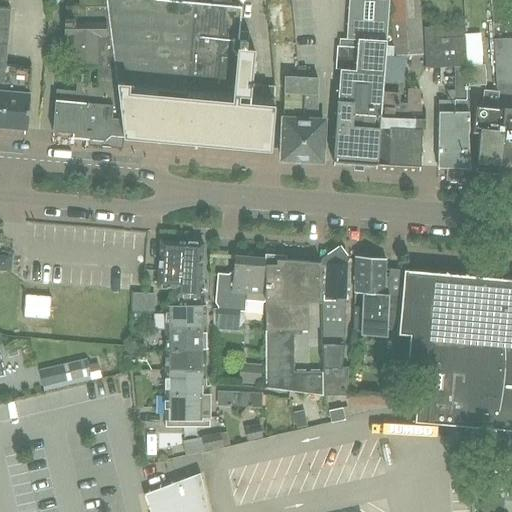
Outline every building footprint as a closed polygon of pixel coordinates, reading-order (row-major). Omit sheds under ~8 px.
[(273,86),(250,84),(253,50),(247,49),(249,32),(238,31),(240,7),(164,0),(105,0),(107,7),(110,38),(122,137),(269,150),(273,86)] [(376,163),(382,93),(383,81),(386,47),(386,41),(388,0),(348,0),(346,39),(357,39),(357,47),(336,45),(334,68),(339,69),(332,160),(376,163)] [(383,81),(402,83),(404,56),(423,55),(419,0),(389,0),(392,47),(386,47),(383,81)] [(64,39),(69,39),(70,66),(98,65),(100,65),(99,38),(110,38),(107,7),(85,7),(66,8),(66,20),(64,20),(64,39)] [(0,127),(26,130),(31,67),(5,65),(10,10),(0,8),(0,127)] [(467,131),(468,131),(467,86),(466,66),(466,65),(464,38),(464,37),(463,29),(435,30),(434,27),(423,28),(425,69),(454,67),(454,90),(446,90),(447,100),(436,100),(437,167),(468,168),(467,131)] [(466,66),(467,86),(485,85),(484,65),(478,65),(477,54),(476,54),(475,37),(464,37),(464,38),(466,65),(466,66)] [(109,136),(122,137),(110,38),(99,38),(100,65),(98,65),(97,77),(96,77),(96,84),(87,83),(85,103),(87,104),(89,112),(87,139),(108,141),(109,136)] [(511,38),(492,39),(496,91),(511,91),(511,38)] [(301,161),(303,78),(284,77),(281,160),(301,161)] [(303,78),(301,161),(321,161),(322,120),(309,120),(309,115),(315,115),(317,78),(303,78)] [(85,103),(87,83),(76,82),(75,92),(55,90),(52,132),(72,134),(71,138),(87,139),(89,112),(87,104),(85,103)] [(382,93),(376,163),(420,167),(420,165),(422,165),(423,155),(419,154),(422,118),(419,89),(409,88),(408,104),(399,104),(399,94),(382,93)] [(497,108),(498,92),(483,90),(481,106),(474,105),(472,132),(479,132),(475,171),(496,173),(502,109),(497,108)] [(496,173),(511,174),(511,93),(498,92),(497,108),(502,109),(496,173)] [(186,261),(187,243),(161,241),(159,287),(176,288),(175,300),(176,300),(178,286),(182,286),(184,260),(186,261)] [(196,297),(200,297),(203,244),(187,243),(186,261),(184,260),(182,286),(178,286),(176,300),(176,306),(175,307),(195,307),(196,297)] [(265,290),(260,289),(263,259),(256,258),(251,252),(245,257),(230,256),(229,274),(218,273),(215,302),(218,307),(216,329),(239,330),(239,328),(244,321),(246,301),(265,303),(265,290)] [(354,330),(361,330),(361,331),(386,334),(387,332),(398,333),(401,295),(388,294),(389,277),(384,277),(385,260),(356,258),(353,292),(362,293),(362,307),(354,307),(354,330)] [(265,290),(265,303),(265,331),(266,389),(323,396),(322,372),(293,372),(293,331),(308,331),(308,299),(321,299),(321,296),(326,296),(327,264),(320,264),(320,263),(284,261),(284,264),(264,265),(265,290)] [(321,299),(322,372),(323,396),(347,396),(348,368),(343,368),(346,264),(327,264),(326,296),(321,296),(321,299)] [(401,295),(398,333),(398,335),(410,336),(406,374),(418,374),(414,423),(511,431),(511,279),(403,270),(401,295)] [(207,308),(200,297),(196,297),(195,307),(175,307),(176,306),(165,306),(165,331),(207,331),(207,308)] [(206,355),(207,331),(165,331),(165,351),(193,350),(194,355),(206,355)] [(206,377),(206,355),(194,355),(193,350),(165,351),(165,370),(193,371),(193,377),(206,377)] [(63,383),(90,376),(86,359),(59,365),(63,383)] [(205,387),(206,377),(193,377),(193,371),(165,370),(165,395),(193,395),(193,396),(209,396),(210,387),(205,387)] [(229,407),(229,393),(218,393),(218,407),(229,407)] [(239,407),(239,393),(229,393),(229,407),(239,407)] [(250,406),(250,393),(239,393),(239,407),(250,406)] [(250,393),(250,406),(261,406),(264,406),(264,396),(260,396),(260,393),(250,393)] [(209,420),(209,396),(193,396),(193,395),(165,395),(166,419),(166,427),(209,427),(209,420)] [(223,447),(220,432),(202,436),(205,451),(223,447)] [(208,511),(200,474),(144,494),(150,511),(208,511)] [(511,485),(508,485),(505,484),(503,501),(511,501),(511,485)]
